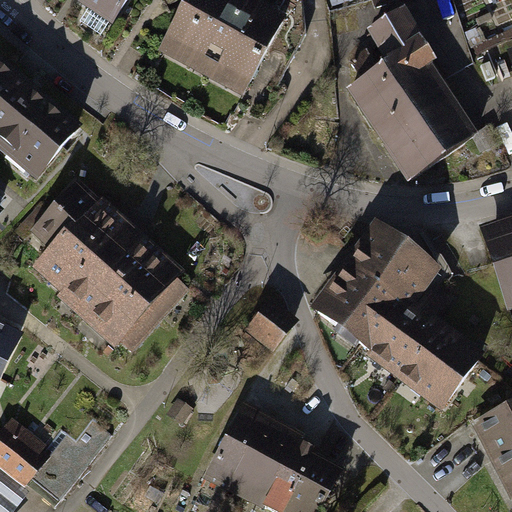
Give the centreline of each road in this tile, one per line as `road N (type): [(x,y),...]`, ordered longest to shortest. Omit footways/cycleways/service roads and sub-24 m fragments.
road 1 (residential): [(279,236),(307,334),(346,414),(433,511)]
road 2 (residential): [(297,185),(354,205),(416,212),(511,197)]
road 3 (residential): [(0,0),(98,86),(152,121)]
road 4 (residential): [(279,236),(248,227),(177,167),(152,121)]
road 5 (residential): [(152,121),(201,150),(297,185)]
